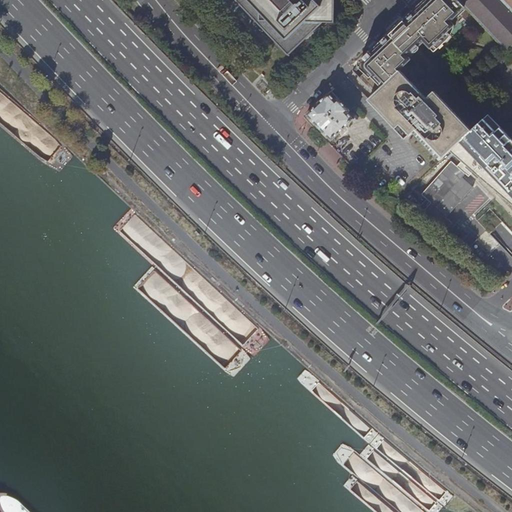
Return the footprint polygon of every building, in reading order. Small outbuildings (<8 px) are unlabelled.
[(240,4),(281,47),(288,54),(295,47),(321,21),(335,21),(335,0),(221,0),(232,11),(240,4)] [(467,5),(462,0),(425,0),(394,30),(376,47),(361,61),(383,85),(401,67),(413,56),(410,53),(426,39),(436,49),(446,39),(443,36),(456,24),(452,19),(467,5)] [(511,0),(462,0),(467,5),(509,50),(511,47),(511,0)] [(401,67),(383,85),(377,90),(370,97),(404,134),(410,134),(415,128),(421,135),(453,105),(436,87),(427,94),(401,67)] [(339,97),(331,89),(329,92),(337,100),(339,97)] [(329,92),(307,113),(332,138),(354,118),(348,111),(350,109),(339,97),(337,100),(329,92)] [(453,105),(421,135),(429,143),(460,112),(453,105)] [(473,127),(460,112),(429,143),(442,157),(449,150),(451,149),(473,127)] [(511,135),(490,112),(473,127),(451,149),(511,201),(511,135)]
